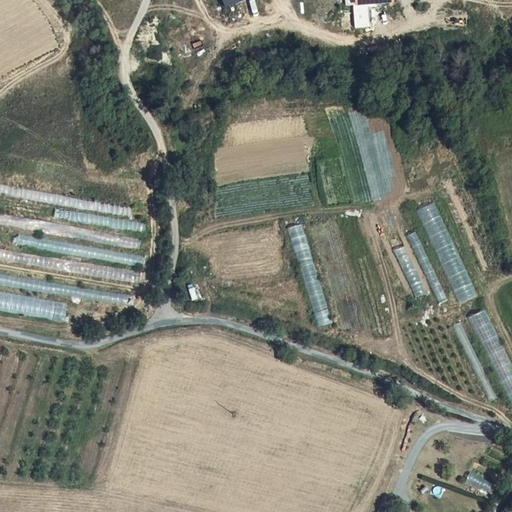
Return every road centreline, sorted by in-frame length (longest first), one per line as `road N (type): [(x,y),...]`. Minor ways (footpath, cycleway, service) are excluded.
road 1 (unclassified): [(0,329),(90,345),(166,321),(234,323),(511,432)]
road 2 (track): [(175,243),(228,224),(359,207),(407,358),(511,424)]
road 3 (track): [(161,148),(151,269),(140,304),(62,326),(0,318)]
road 4 (track): [(405,3),(404,26),(347,42),(312,30),(277,0)]
road 5 (track): [(0,266),(145,293)]
road 6 (track): [(42,0),(60,18),(66,44),(59,57),(0,92)]
